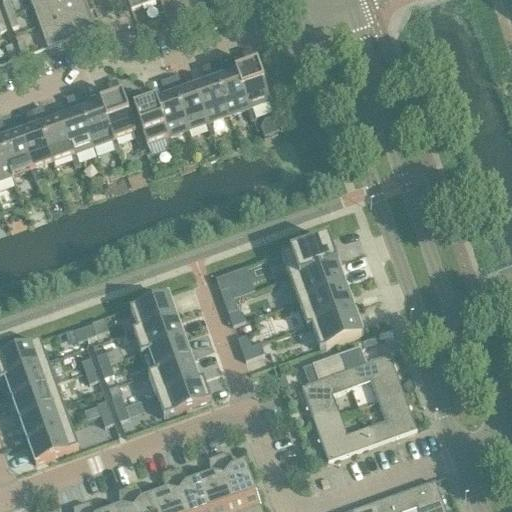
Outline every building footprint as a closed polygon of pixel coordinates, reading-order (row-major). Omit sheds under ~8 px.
[(59,0),(28,0),(32,10),(59,0)] [(88,12),(83,0),(59,0),(32,10),(39,30),(88,12)] [(187,22),(179,0),(125,0),(131,13),(159,3),(168,29),(187,22)] [(200,0),(179,0),(187,22),(206,15),(200,0)] [(13,17),(8,3),(2,5),(7,19),(13,17)] [(47,51),(102,31),(99,23),(93,25),(88,12),(39,30),(47,51)] [(18,30),(13,17),(7,19),(12,32),(18,30)] [(28,58),(23,44),(17,47),(22,60),(28,58)] [(16,62),(11,49),(5,51),(10,64),(16,62)] [(270,105),(251,53),(241,57),(246,72),(235,76),(248,113),(251,112),(270,105)] [(248,113),(235,76),(224,80),(218,65),(210,68),(228,120),(246,114),(248,119),(253,118),(251,112),(248,113)] [(228,120),(210,68),(201,71),(206,86),(195,90),(208,127),(210,127),(228,120)] [(208,127),(195,90),(183,94),(178,80),(169,83),(188,135),(206,128),(208,134),(212,132),(210,127),(208,127)] [(188,135),(169,83),(160,86),(165,101),(154,105),(167,142),(170,141),(188,135)] [(135,137),(116,85),(106,88),(111,103),(100,107),(113,144),(116,143),(135,137)] [(167,142),(154,105),(143,109),(137,94),(127,98),(146,150),(165,143),(167,149),(172,147),(170,141),(167,142)] [(113,144),(100,107),(89,111),(83,96),(74,100),(93,151),(111,145),(113,151),(118,149),(116,143),(113,144)] [(93,151),(74,100),(65,103),(71,118),(60,122),(73,159),(75,158),(93,151)] [(73,159),(60,122),(48,126),(43,111),(34,114),(53,166),(70,160),(73,165),(77,164),(75,158),(73,159)] [(53,166),(34,114),(25,117),(30,132),(20,136),(32,173),(34,173),(53,166)] [(32,173),(20,136),(7,141),(2,126),(0,126),(0,148),(12,181),(30,174),(32,180),(36,178),(34,173),(32,173)] [(0,185),(12,181),(0,148),(0,185)] [(328,242),(280,259),(289,284),(337,267),(328,242)] [(337,267),(289,284),(298,308),(345,290),(337,267)] [(345,290),(298,308),(306,331),(306,332),(311,331),(311,330),(354,314),(345,290)] [(230,292),(220,296),(224,307),(234,304),(230,292)] [(176,321),(168,300),(129,313),(137,334),(137,335),(176,321)] [(234,304),(224,307),(228,319),(238,315),(234,304)] [(363,339),(354,314),(311,330),(311,331),(320,354),(363,339)] [(137,335),(137,334),(132,335),(132,336),(140,358),(141,359),(150,356),(149,355),(183,342),(176,321),(137,335)] [(92,329),(83,333),(87,344),(96,341),(92,329)] [(83,333),(73,336),(77,347),(87,344),(83,333)] [(247,340),(237,343),(241,355),(251,351),(247,340)] [(191,364),(183,342),(149,355),(150,356),(157,375),(157,376),(191,364)] [(0,360),(0,385),(4,384),(4,383),(47,367),(40,346),(0,360)] [(251,351),(241,355),(245,366),(264,359),(260,348),(251,351)] [(403,397),(389,360),(366,368),(360,351),(339,359),(358,413),(403,397)] [(105,358),(96,361),(100,372),(110,369),(105,358)] [(358,413),(339,359),(312,369),(318,385),(301,391),(314,429),(358,413)] [(90,363),(81,366),(85,378),(94,374),(90,363)] [(199,384),(191,364),(157,376),(157,375),(148,378),(148,379),(156,401),(199,385),(199,384)] [(4,383),(4,384),(12,404),(55,389),(47,367),(4,383)] [(110,369),(100,372),(104,384),(114,380),(110,369)] [(94,374),(85,378),(89,389),(99,386),(94,374)] [(156,401),(163,422),(211,405),(203,383),(199,384),(199,385),(156,401)] [(55,389),(12,404),(20,426),(63,410),(55,389)] [(416,435),(403,397),(358,413),(372,450),(416,435)] [(121,401),(112,404),(116,415),(125,412),(121,401)] [(106,406),(96,409),(101,421),(110,417),(106,406)] [(63,410),(20,426),(27,447),(71,432),(63,410)] [(125,412),(116,415),(120,426),(129,423),(125,412)] [(372,450),(358,413),(314,429),(328,466),(372,450)] [(110,417),(101,421),(105,432),(114,429),(110,417)] [(27,447),(35,468),(78,453),(71,432),(27,447)] [(261,511),(244,466),(226,472),(227,463),(224,458),(216,461),(234,511),(261,511)] [(234,511),(216,461),(209,464),(209,470),(216,476),(198,482),(209,511),(234,511)] [(209,511),(198,482),(181,489),(182,480),(182,479),(179,474),(171,477),(183,511),(209,511)] [(183,511),(171,477),(163,480),(164,486),(171,492),(153,498),(158,511),(183,511)] [(444,511),(435,486),(390,502),(394,511),(444,511)] [(158,511),(153,498),(136,505),(137,496),(134,491),(126,493),(132,511),(158,511)] [(132,511),(126,493),(118,496),(119,502),(126,508),(115,511),(132,511)] [(394,511),(390,502),(361,511),(394,511)]
